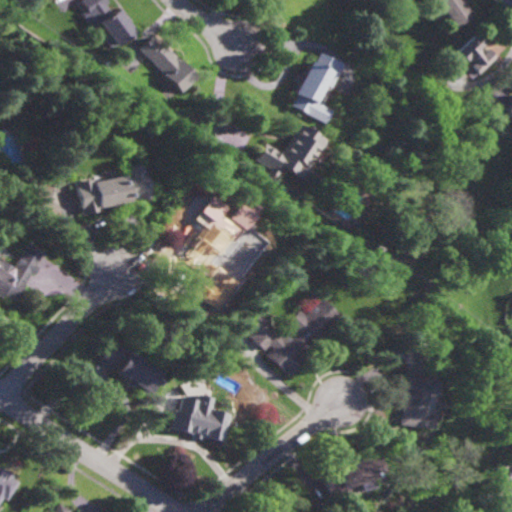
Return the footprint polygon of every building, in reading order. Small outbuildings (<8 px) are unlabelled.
[(110,13),(116,8),(133,33),(114,46),(113,45),(109,48),(100,34),(104,31),(98,23),(90,28),(81,14),(86,10),(80,1),(81,0),(104,0),(106,2),(104,4),(110,13)] [(452,27),(434,0),(459,0),(470,16),(452,27)] [(480,50),(482,48),(491,57),(472,74),(466,79),(458,70),(463,65),(451,52),(470,35),(478,44),(476,46),(480,50)] [(157,45),(161,42),(178,60),(178,59),(195,76),(179,92),(137,49),(149,37),(157,45)] [(337,64),(315,105),(327,111),(320,123),(287,106),(292,95),(288,93),(305,61),(309,63),(314,52),(337,64)] [(80,85),(71,79),(76,72),(85,78),(80,85)] [(502,119),(511,120),(511,94),(508,94),(502,119)] [(317,149),(315,148),(308,159),(310,160),(308,163),(307,162),(303,168),(304,169),(298,180),(281,169),(282,168),(275,163),(270,171),(252,160),(262,144),(278,154),(296,124),(323,141),(317,149)] [(55,176),(54,166),(69,149),(78,150),(79,159),(64,176),(55,176)] [(149,198),(137,201),(136,197),(129,199),(130,201),(116,205),(116,207),(106,209),(106,208),(99,209),(100,212),(82,216),(75,183),(93,179),(93,182),(126,175),(124,169),(142,165),(149,198)] [(57,212),(45,215),(43,210),(36,212),(31,193),(39,191),(38,187),(51,184),(57,212)] [(217,265),(210,266),(214,292),(189,297),(187,284),(194,283),(192,274),(189,275),(186,252),(189,251),(187,242),(179,243),(177,231),(211,225),(217,265)] [(35,266),(37,267),(33,275),(30,273),(24,283),(25,284),(14,302),(1,294),(0,295),(0,259),(13,268),(15,264),(14,263),(19,256),(20,256),(28,243),(43,252),(35,266)] [(377,257),(367,251),(372,244),(382,249),(377,257)] [(337,317),(299,355),(303,359),(286,376),(265,355),(271,349),(268,346),(263,351),(240,329),(257,312),(279,334),(287,327),(284,324),(298,310),(303,315),(318,299),(337,317)] [(130,353),(133,348),(149,359),(146,364),(161,374),(147,395),(135,387),(133,390),(124,384),(126,381),(114,373),(117,368),(100,357),(111,340),(130,353)] [(435,397),(425,395),(422,416),(432,417),(430,431),(395,426),(397,407),(393,406),(396,383),(401,384),(401,378),(437,382),(435,397)] [(209,410),(228,415),(221,441),(200,436),(199,439),(189,437),(190,435),(168,430),(172,411),(177,412),(180,397),(195,401),(196,395),(212,398),(209,410)] [(381,472),(368,477),(372,486),(360,490),(356,481),(341,487),(342,491),(327,497),(319,474),(333,469),(332,466),(362,455),(364,459),(375,455),(381,472)] [(0,466),(13,475),(2,492),(12,498),(5,510),(0,506),(0,466)] [(511,511),(508,511),(505,509),(509,504),(501,498),(502,496),(497,493),(509,478),(511,480),(511,511)]
